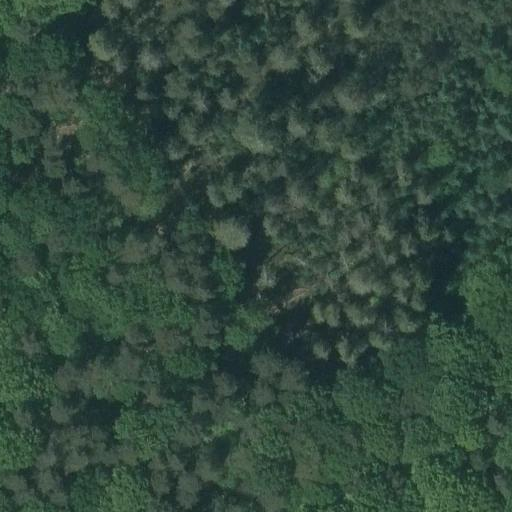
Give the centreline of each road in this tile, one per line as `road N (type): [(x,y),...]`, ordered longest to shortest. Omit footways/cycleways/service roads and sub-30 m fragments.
road 1 (track): [(487,308),(409,339),(355,379),(322,376),(136,139)]
road 2 (track): [(0,251),(65,189),(136,139)]
road 3 (track): [(136,139),(53,29),(50,0)]
road 4 (track): [(487,308),(511,457)]
